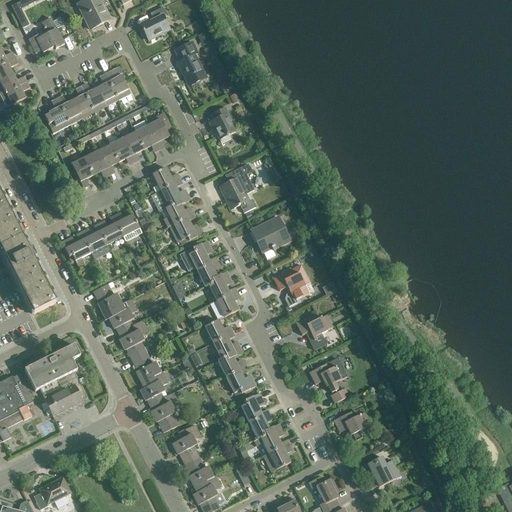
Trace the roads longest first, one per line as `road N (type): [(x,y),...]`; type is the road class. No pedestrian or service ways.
road 1 (residential): [(340,458),(307,394),(281,388),(254,333),(264,313),(184,153)]
road 2 (residential): [(184,153),(190,136),(169,95),(150,83),(121,34),(36,76),(0,7)]
road 3 (residential): [(40,234),(184,153)]
road 4 (residential): [(0,478),(128,413)]
